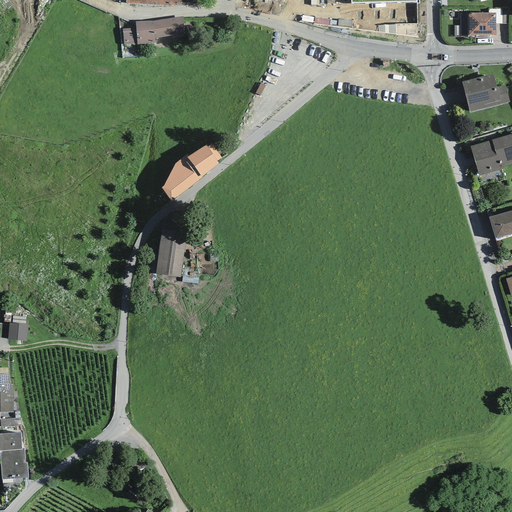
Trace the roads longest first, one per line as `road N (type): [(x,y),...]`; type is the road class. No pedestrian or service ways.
road 1 (unclassified): [(354,50),(141,236),(127,279),(115,424),(12,511)]
road 2 (residential): [(511,349),(432,81),(432,58)]
road 3 (residential): [(354,50),(235,12),(130,14)]
road 4 (track): [(122,344),(0,349)]
